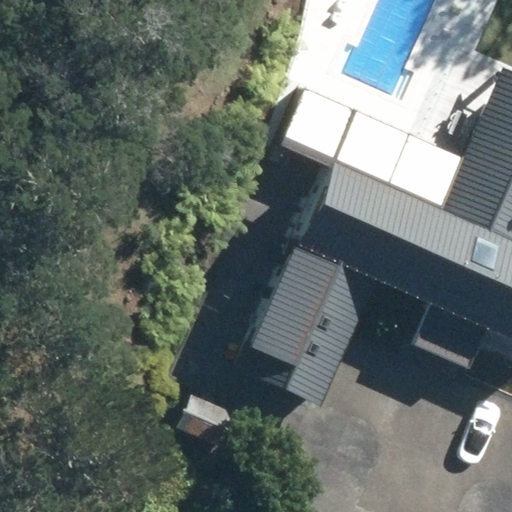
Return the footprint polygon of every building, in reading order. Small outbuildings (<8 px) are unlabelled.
[(511,257),(505,254),(511,238),(511,105),(486,94),(430,219),(321,168),(287,241),(511,345),(511,257)] [(224,365),(305,400),(357,287),(275,250),(224,365)] [(181,395),(168,427),(214,446),(228,414),(181,395)] [(143,495),(148,498),(153,499),(158,500),(163,500),(169,499),(174,497),(178,494),(182,491),(185,487),(188,482),(189,477),(190,472),(190,466),(189,461),(187,456),(184,452),(181,448),(177,444),(172,442),(167,440),(162,440),(156,440),(151,441),(146,443),(142,446),(138,449),(135,453),(132,458),(131,463),(130,468),(130,473),(131,478),(133,483),(136,488),(139,492),(143,495)] [(168,511),(165,508),(161,505),(156,503),(151,501),(146,500),(141,501),(136,502),(131,504),(126,506),(122,510),(120,511),(168,511)]
